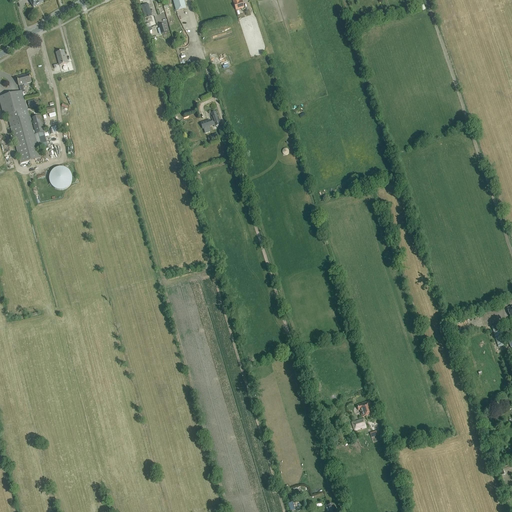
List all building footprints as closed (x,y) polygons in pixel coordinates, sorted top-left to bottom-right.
[(172,0),(173,0),(177,12),(186,9),(183,0),(172,0)] [(232,0),(236,10),(244,8),(242,1),(239,1),(238,0),(232,0)] [(152,16),(148,5),(141,7),(145,19),(152,16)] [(161,34),(168,32),(165,24),(159,26),(161,34)] [(60,66),(67,63),(66,58),(64,51),(56,53),(60,66)] [(222,64),(228,62),(226,55),(220,57),(222,64)] [(40,158),(38,149),(48,147),(44,132),(45,132),(40,116),(32,118),(34,124),(32,124),(35,134),(34,135),(22,93),(24,92),(22,85),(32,82),(29,74),(17,78),(19,86),(20,92),(0,97),(0,101),(4,117),(7,116),(21,164),(40,158)] [(219,126),(221,125),(218,117),(217,117),(215,112),(211,114),(212,117),(212,118),(215,127),(216,127),(216,128),(219,127),(219,126)] [(211,130),(210,128),(212,127),(210,120),(201,123),(203,129),(204,129),(204,130),(205,132),(205,134),(212,132),(211,130)] [(49,176),(49,179),(49,182),(51,185),(52,187),(55,189),(58,190),(61,191),(64,190),(66,189),(69,187),(71,185),(72,182),(72,179),(72,176),(71,173),(69,171),(66,169),(64,168),(61,167),(58,168),(55,169),(52,171),(51,173),(49,176)] [(498,348),(507,345),(501,324),(492,327),(498,348)] [(360,410),(361,414),(362,418),(374,414),(370,401),(356,405),(358,411),(360,410)] [(363,419),(352,422),(355,432),(366,428),(363,419)]
